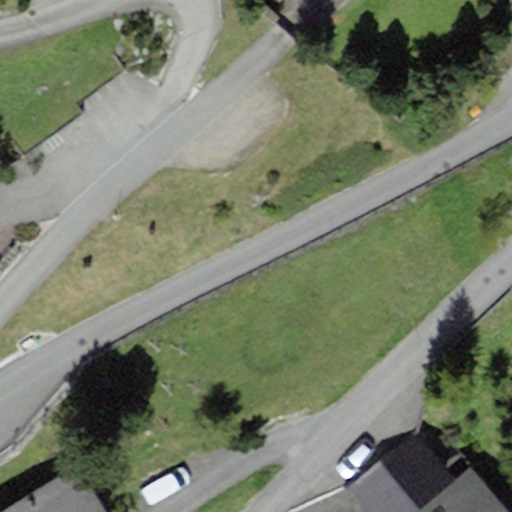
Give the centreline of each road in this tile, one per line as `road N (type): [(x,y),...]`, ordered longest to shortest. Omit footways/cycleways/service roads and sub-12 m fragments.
road 1 (residential): [(511,123),(80,343),(0,399)]
road 2 (residential): [(0,300),(173,116),(201,15),(193,0)]
road 3 (residential): [(268,511),(511,264)]
